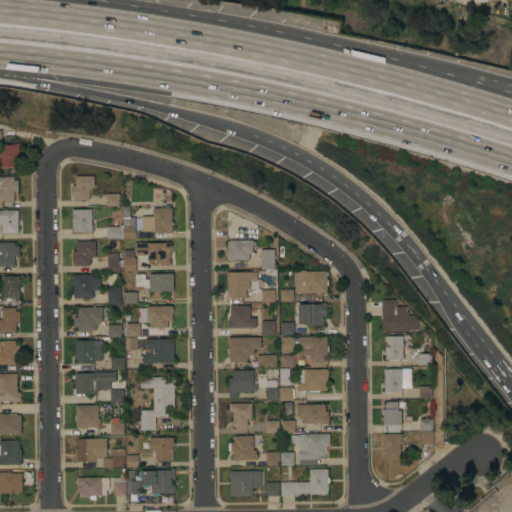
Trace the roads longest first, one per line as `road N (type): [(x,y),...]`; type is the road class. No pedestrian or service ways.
road 1 (motorway): [(0,48),(265,87),(511,155)]
road 2 (motorway): [(511,114),(176,32),(0,10)]
road 3 (residential): [(59,152),(50,160),(50,511)]
road 4 (residential): [(59,152),(104,153),(200,181),(337,258),(354,292)]
road 5 (motorway): [(511,84),(446,67),(176,32)]
road 6 (residential): [(200,181),(204,511)]
road 7 (motorway): [(244,130),(307,157),(353,189),(460,314)]
road 8 (motorway): [(0,74),(120,95),(244,130)]
road 9 (residential): [(354,292),(358,466),(372,511)]
